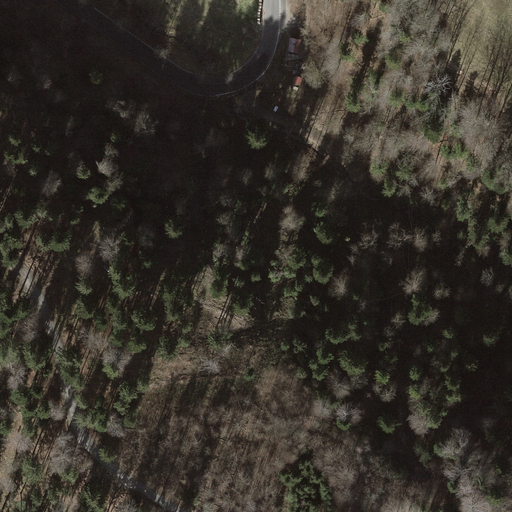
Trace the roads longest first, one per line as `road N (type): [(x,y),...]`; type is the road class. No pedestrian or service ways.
road 1 (track): [(0,255),(44,278),(58,312),(57,365),(84,448),(175,511)]
road 2 (tertiary): [(69,0),(163,70),(217,89),(256,66),(269,36),(269,0)]
road 3 (track): [(240,82),(250,105),(316,133),(354,165)]
